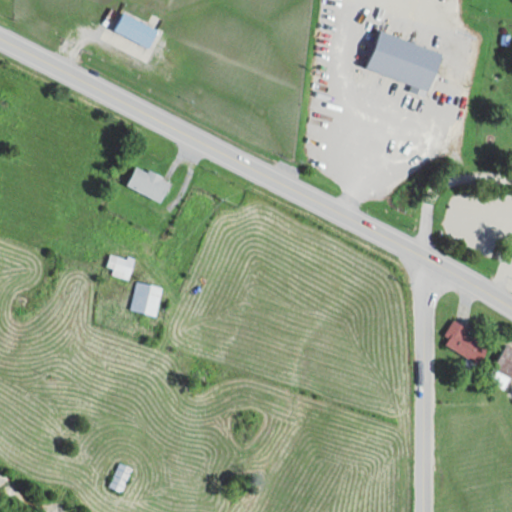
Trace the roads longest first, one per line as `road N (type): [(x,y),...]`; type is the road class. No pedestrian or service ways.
road 1 (primary): [(0,35),(511,303)]
road 2 (residential): [(419,249),(420,511)]
road 3 (residential): [(419,249),(414,210),(511,194)]
